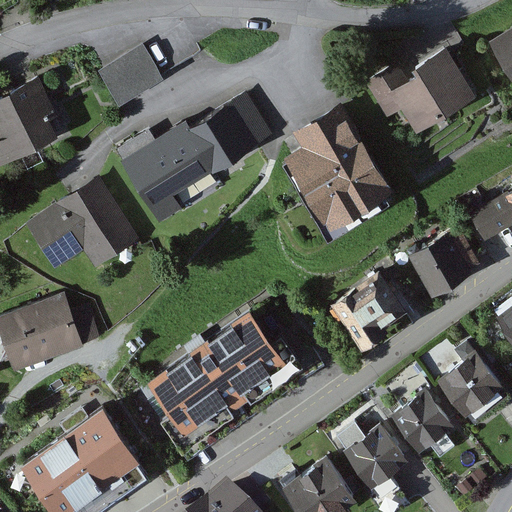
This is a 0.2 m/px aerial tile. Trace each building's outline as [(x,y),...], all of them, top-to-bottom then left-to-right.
[(511,28),(494,40),(511,70),(511,28)] [(167,80),(147,44),(102,69),(122,105),(167,80)] [(482,98),(452,50),(411,76),(402,61),(369,82),(392,120),(406,111),(422,135),(482,98)] [(0,164),(66,131),(39,76),(0,95),(0,164)] [(245,85),(125,161),(164,223),(191,206),(183,193),(276,135),(245,85)] [(395,188),(343,105),(300,133),(311,150),(293,161),(334,227),(395,188)] [(100,177),(32,226),(61,266),(88,247),(101,266),(142,236),(100,177)] [(511,191),(476,213),(490,236),(511,222),(511,191)] [(485,259),(459,219),(407,254),(433,294),(485,259)] [(413,306),(383,266),(333,300),(363,342),(413,306)] [(69,293),(0,314),(0,321),(15,367),(102,339),(91,302),(73,308),(69,293)] [(253,305),(151,378),(189,430),(291,357),(253,305)] [(511,305),(501,314),(511,328),(511,305)] [(480,346),(439,376),(467,412),(507,381),(480,346)] [(430,385),(394,412),(421,448),(457,421),(430,385)] [(30,458),(67,511),(83,511),(144,470),(102,409),(30,458)] [(382,419),(343,447),(371,485),(410,457),(382,419)] [(333,453),(286,482),(305,511),(329,511),(359,493),(333,453)] [(259,511),(233,484),(202,511),(259,511)]
